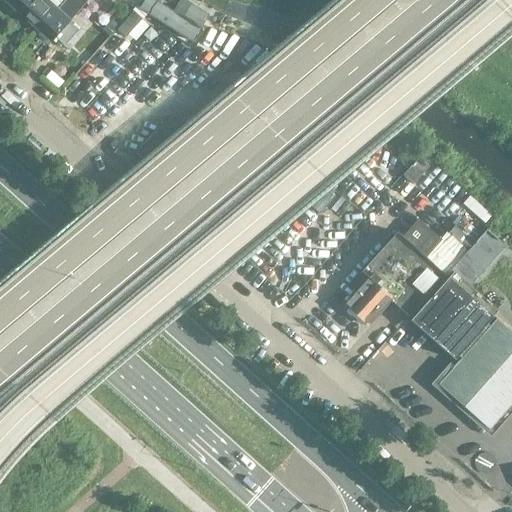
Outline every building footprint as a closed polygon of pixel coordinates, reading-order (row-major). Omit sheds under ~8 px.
[(4,0),(20,14),(32,0),(4,0)] [(32,0),(20,14),(35,28),(54,7),(47,1),(47,0),(32,0)] [(54,7),(35,28),(51,42),(88,2),(85,0),(67,0),(58,11),(54,7)] [(174,13),(151,0),(145,0),(139,10),(149,15),(148,19),(192,46),(208,17),(182,0),(174,13)] [(495,315),(467,290),(505,246),(487,230),(448,273),(447,275),(413,311),(461,353),(495,315)] [(397,231),(396,233),(360,273),(354,280),(362,286),(345,306),(368,326),(390,301),(408,316),(413,310),(446,274),(397,231)] [(511,402),(511,335),(496,321),(439,384),(489,428),(511,402)]
